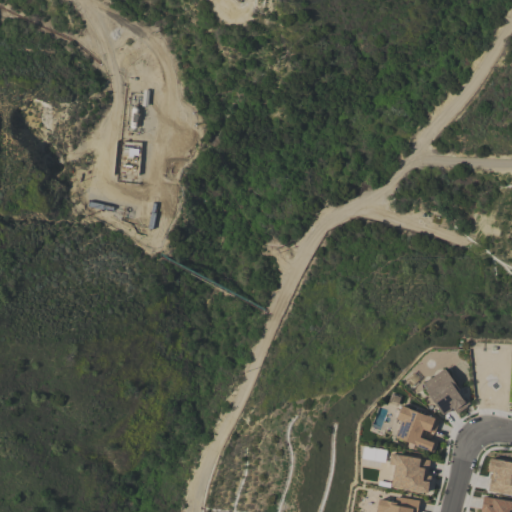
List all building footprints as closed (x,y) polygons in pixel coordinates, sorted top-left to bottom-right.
[(421,383),(440,415),(452,408),(455,414),(467,406),(444,369),(421,383)] [(434,434),(438,420),(400,406),(395,419),(400,421),(394,438),(433,452),(436,442),(423,437),(425,431),(434,434)] [(429,461),(390,453),(387,465),(393,466),(389,487),(426,494),(429,476),(426,475),(429,461)] [(511,489),(511,463),(488,459),(486,471),(490,471),(487,491),(510,495),(511,489)] [(416,511),(418,500),(394,497),(393,502),(377,499),(374,511),(416,511)] [(511,511),(511,501),(482,497),(479,511),(511,511)]
